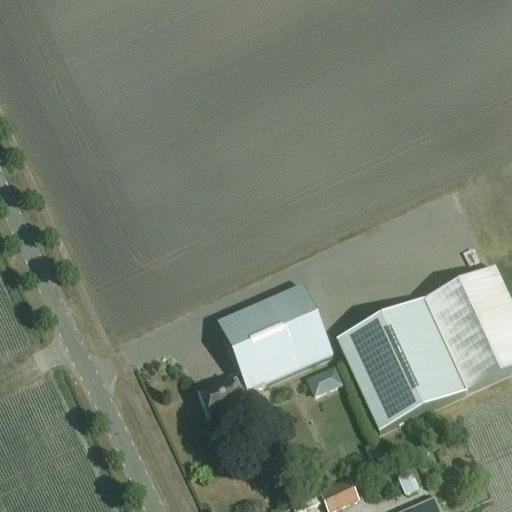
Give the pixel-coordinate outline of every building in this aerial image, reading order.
[(511,314),(493,273),(335,346),(378,439),(511,377),(511,314)] [(238,400),(332,359),(302,289),(217,328),(240,377),(214,389),(215,391),(200,398),(214,427),(244,413),(238,400)] [(336,372),(306,385),(314,402),(344,389),(336,372)] [(372,448),(364,452),(369,462),(377,458),(372,448)] [(391,467),(404,499),(423,491),(410,460),(391,467)] [(309,511),(322,507),(324,511),(343,511),(359,505),(350,483),(319,497),(318,495),(289,508),(291,511),(309,511)] [(437,511),(433,502),(410,511),(437,511)]
